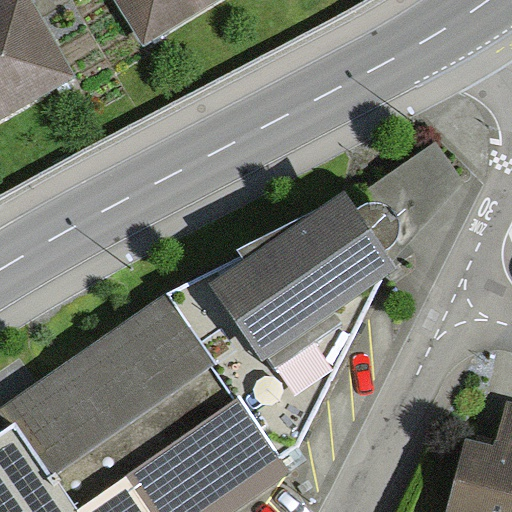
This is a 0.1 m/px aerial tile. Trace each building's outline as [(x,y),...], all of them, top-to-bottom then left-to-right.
[(116,0),(150,55),(239,0),(116,0)] [(20,7),(0,17),(0,118),(62,86),(20,7)] [(355,214),(175,298),(279,468),(402,252),(467,184),(434,150),(355,214)] [(227,511),(279,468),(175,298),(6,420),(18,436),(0,448),(0,511),(139,511),(144,509),(145,511),(227,511)] [(511,511),(511,413),(500,462),(465,453),(450,511),(511,511)]
